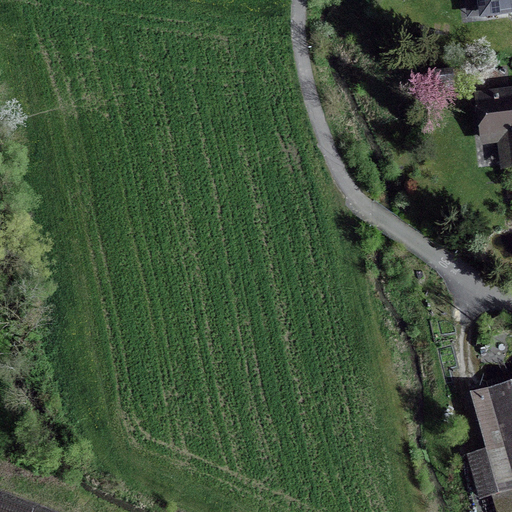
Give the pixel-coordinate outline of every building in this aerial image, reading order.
[(511,13),(511,0),(479,0),(482,17),(511,13)] [(431,73),(433,88),(453,86),(451,71),(431,73)] [(511,165),(511,96),(478,101),(482,131),(483,131),(482,128),(499,126),(504,167),(511,165)] [(508,449),(470,460),(475,478),(511,467),(511,389),(492,395),(492,393),(473,399),(484,436),(503,430),(508,449)] [(511,511),(511,467),(475,478),(481,499),(490,496),(495,511),(511,511)]
